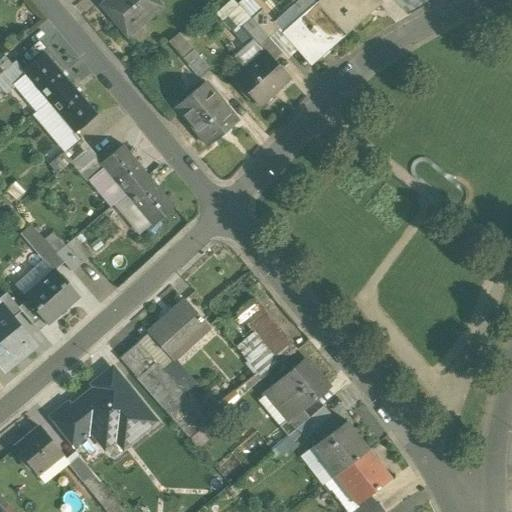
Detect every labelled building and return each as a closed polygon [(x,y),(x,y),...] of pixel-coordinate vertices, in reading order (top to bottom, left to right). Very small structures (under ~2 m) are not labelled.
[(161,10),(152,0),(110,0),(100,8),(127,39),(161,10)] [(376,0),(324,0),(318,5),(346,36),(367,17),(364,14),(378,1),(376,0)] [(318,5),(283,37),(311,67),(346,36),(318,5)] [(279,32),(261,12),(251,21),(268,41),(279,32)] [(268,41),(251,21),(241,31),(258,50),(268,41)] [(194,53),(178,35),(167,45),(183,63),(194,53)] [(211,72),(194,53),(183,63),(199,82),(211,72)] [(43,54),(21,73),(47,103),(69,84),(43,54)] [(265,55),(236,81),(260,108),(289,82),(265,55)] [(4,56),(0,59),(0,76),(12,65),(4,56)] [(69,84),(47,103),(74,134),(96,115),(69,84)] [(204,87),(175,112),(208,150),(237,126),(204,87)] [(81,140),(63,156),(70,164),(88,148),(81,140)] [(148,177),(122,147),(100,165),(126,196),(148,177)] [(88,148),(70,164),(78,174),(97,158),(88,148)] [(174,209),(148,177),(126,196),(152,227),(174,209)] [(56,255),(41,238),(29,248),(46,267),(58,257),(56,255)] [(90,258),(74,240),(64,248),(81,266),(90,258)] [(64,248),(56,255),(58,257),(72,273),(81,266),(64,248)] [(54,272),(24,298),(41,318),(46,324),(76,299),(54,272)] [(0,299),(0,305),(1,306),(12,320),(21,312),(17,308),(6,294),(0,299)] [(41,318),(26,300),(17,308),(21,312),(33,325),(41,318)] [(208,329),(184,302),(149,334),(169,357),(184,344),(187,348),(208,329)] [(295,350),(257,304),(240,318),(279,364),(295,350)] [(0,364),(5,371),(35,347),(12,320),(1,306),(0,306),(0,364)] [(182,391),(139,342),(120,359),(163,408),(182,391)] [(304,362),(269,391),(282,407),(279,410),(288,421),(300,412),(327,389),(304,362)] [(155,423),(113,369),(92,385),(92,396),(74,411),(91,432),(104,449),(129,429),(136,438),(155,423)] [(71,448),(91,432),(74,411),(68,404),(48,420),(71,448)] [(307,421),(305,422),(313,432),(331,416),(323,407),(307,421)] [(288,421),(280,428),(287,437),(305,422),(307,421),(300,412),(288,421)] [(347,423),(318,445),(330,461),(325,465),(334,477),(339,473),(368,451),(347,423)] [(62,456),(40,429),(14,450),(37,477),(62,456)] [(368,451),(339,473),(350,489),(346,492),(356,505),(356,506),(369,496),(390,480),(368,451)] [(79,458),(69,466),(83,483),(92,475),(79,458)] [(369,496),(356,506),(356,505),(351,509),(352,511),(368,511),(377,506),(369,496)]
